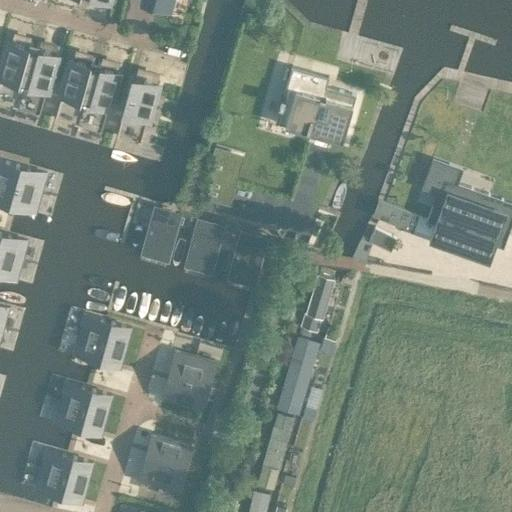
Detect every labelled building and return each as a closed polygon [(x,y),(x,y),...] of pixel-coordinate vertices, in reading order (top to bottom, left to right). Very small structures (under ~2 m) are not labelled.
[(141,0),(184,12),(187,0),(141,0)] [(28,45),(10,40),(0,75),(0,101),(39,113),(56,53),(38,48),(39,43),(37,43),(35,47),(31,46),(32,42),(30,41),(28,45)] [(90,63),(71,58),(55,117),(101,130),(118,71),(99,66),(101,61),(98,60),(97,65),(92,64),(94,59),(91,58),(90,63)] [(325,140),(326,136),(343,141),(356,94),(339,89),(338,92),(325,88),(328,76),(327,76),(326,80),(291,70),(293,66),(291,66),(283,95),(281,95),(278,105),(280,105),(276,120),(285,123),(285,124),(315,133),(314,137),(315,138),(316,133),(325,136),(324,140),(325,140)] [(157,82),(133,75),(116,134),(140,141),(157,82)] [(215,145),(214,145),(199,196),(229,205),(230,203),(225,202),(231,180),(221,177),(228,153),(214,149),(215,145)] [(0,180),(41,192),(46,173),(0,159),(0,180)] [(427,219),(434,221),(442,224),(439,233),(466,243),(485,250),(488,241),(503,246),(511,222),(511,202),(458,182),(442,176),(436,193),(427,219)] [(41,192),(0,180),(0,201),(35,211),(41,192)] [(374,217),(375,218),(377,219),(391,224),(402,228),(412,232),(413,229),(413,228),(416,221),(417,217),(416,216),(406,212),(396,208),(380,202),(379,205),(376,212),(374,217)] [(151,205),(135,258),(165,267),(181,214),(151,205)] [(193,217),(178,271),(209,279),(224,226),(193,217)] [(221,283),(248,290),(263,237),(237,229),(221,283)] [(0,253),(22,259),(27,240),(0,232),(0,253)] [(378,233),(376,245),(399,250),(402,238),(378,233)] [(22,259),(0,253),(0,273),(16,279),(22,259)] [(315,272),(298,330),(314,336),(332,278),(315,272)] [(0,305),(0,325),(3,327),(8,307),(0,305)] [(84,314),(79,333),(125,346),(131,327),(84,314)] [(314,336),(298,330),(274,409),(292,415),(314,336)] [(120,365),(125,346),(79,333),(73,352),(120,365)] [(163,396),(182,402),(195,355),(176,350),(163,396)] [(201,407),(207,387),(214,360),(195,355),(182,402),(201,407)] [(112,394),(65,381),(60,400),(106,413),(112,394)] [(106,413),(60,400),(54,420),(101,433),(106,413)] [(292,415),(274,409),(253,488),(271,493),(292,415)] [(228,415),(218,412),(208,441),(219,444),(228,415)] [(172,438),(152,433),(139,479),(159,485),(172,438)] [(172,438),(159,485),(178,490),(191,444),(172,438)] [(46,448),(41,468),(87,481),(93,462),(46,448)] [(87,481),(41,468),(35,487),(82,500),(87,481)] [(266,511),(271,493),(253,488),(246,511),(266,511)]
